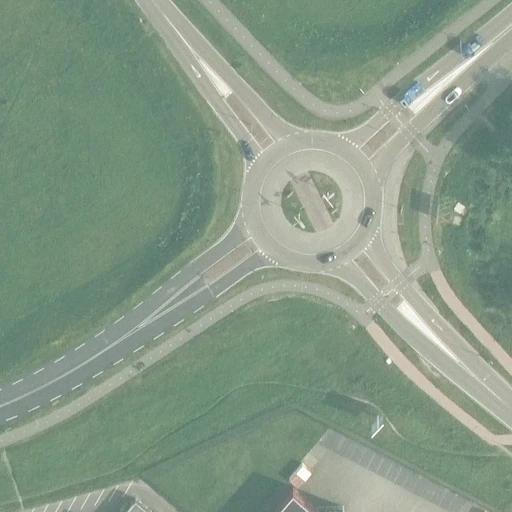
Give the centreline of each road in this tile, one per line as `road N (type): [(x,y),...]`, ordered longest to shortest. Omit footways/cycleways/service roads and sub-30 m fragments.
road 1 (tertiary): [(511,11),(342,149)]
road 2 (tertiary): [(370,184),(408,131),(511,39)]
road 3 (tertiary): [(0,406),(153,317)]
road 4 (unclassified): [(331,261),(459,363)]
road 5 (unclassified): [(459,363),(364,234)]
road 6 (tertiary): [(191,50),(257,174)]
road 7 (tertiary): [(295,144),(191,50)]
road 8 (tertiary): [(253,220),(153,317)]
road 9 (tertiary): [(153,317),(277,254)]
